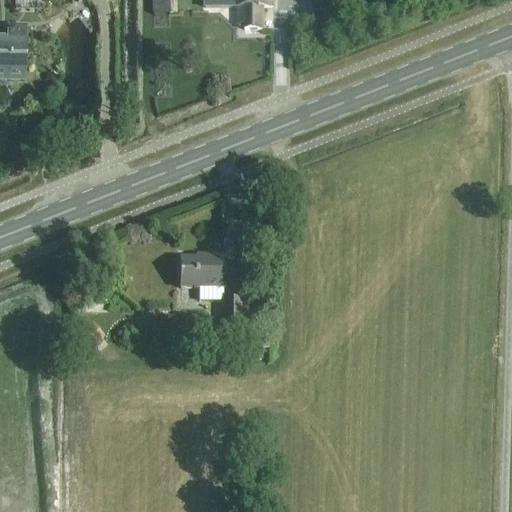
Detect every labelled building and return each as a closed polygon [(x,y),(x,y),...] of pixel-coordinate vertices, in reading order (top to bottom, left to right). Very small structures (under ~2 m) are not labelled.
[(175,0),(150,0),(151,13),(176,13),(175,0)] [(261,9),(271,9),(271,0),(233,0),(233,10),(238,10),(238,28),(244,28),(244,33),(262,32),(261,9)] [(0,39),(0,82),(24,83),(25,29),(7,29),(7,39),(0,39)] [(222,291),(222,259),(204,259),(204,263),(180,263),(180,291),(222,291)] [(255,317),(255,303),(221,303),(220,337),(241,337),(241,351),(268,351),(269,317),(255,317)] [(91,328),(69,347),(79,359),(101,340),(91,328)]
